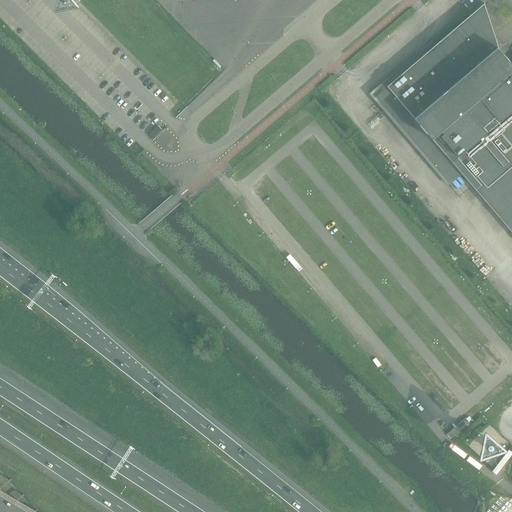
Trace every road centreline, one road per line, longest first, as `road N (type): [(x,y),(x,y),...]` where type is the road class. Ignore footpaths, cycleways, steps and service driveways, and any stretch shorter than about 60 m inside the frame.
road 1 (motorway): [(310,511),(0,268)]
road 2 (unclassified): [(306,24),(193,120),(192,145),(218,148),(330,52)]
road 3 (motorway): [(190,511),(0,387)]
road 4 (motorway): [(0,427),(126,511)]
